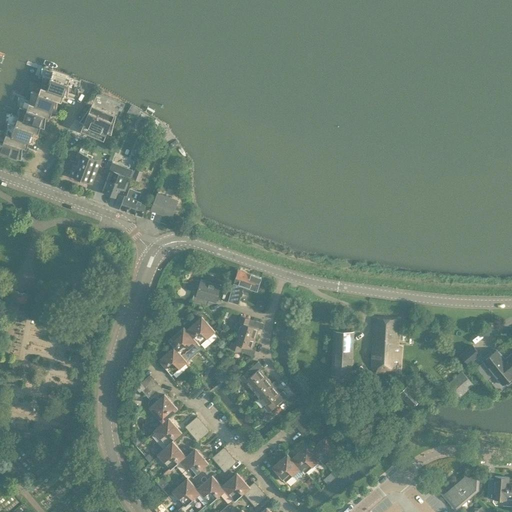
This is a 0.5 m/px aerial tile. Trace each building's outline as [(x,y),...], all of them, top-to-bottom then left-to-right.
[(68,84),(70,78),(53,72),(50,78),(43,75),(41,88),(50,91),(48,97),(58,101),(61,102),(63,96),(68,98),(69,85),(68,84)] [(41,88),(41,87),(39,94),(31,91),(29,103),(29,104),(38,107),(36,113),(46,116),(46,117),(50,118),(52,112),(56,113),(58,101),(48,97),(50,91),(41,88)] [(29,104),(29,103),(27,109),(19,107),(18,119),(27,122),(24,129),(34,132),(38,134),(40,127),(44,129),(46,117),(46,116),(36,113),(38,107),(29,104)] [(107,118),(109,112),(92,105),(83,116),(86,117),(81,131),(104,140),(107,133),(111,135),(114,122),(107,118)] [(18,119),(15,125),(8,122),(6,134),(6,135),(15,138),(13,144),(23,148),(26,149),(29,143),(33,144),(34,132),(24,129),(27,122),(18,119)] [(6,135),(6,134),(4,141),(0,139),(0,153),(21,160),(23,148),(13,144),(15,138),(6,135)] [(92,183),(100,160),(79,152),(75,162),(69,160),(67,166),(73,168),(70,175),(92,183)] [(109,169),(101,190),(116,196),(119,188),(125,190),(130,177),(133,169),(112,162),(109,169)] [(132,179),(139,181),(142,172),(136,170),(132,179)] [(131,197),(134,190),(130,188),(127,196),(125,195),(120,209),(141,216),(146,203),(131,197)] [(171,215),(177,200),(157,193),(151,209),(159,212),(160,211),(171,215)] [(257,289),(261,276),(238,269),(228,300),(238,303),(243,285),(257,289)] [(216,301),(220,286),(201,280),(199,287),(197,286),(196,287),(192,301),(204,305),(206,298),(216,301)] [(29,304),(31,295),(9,289),(5,307),(8,308),(7,311),(12,313),(16,300),(29,304)] [(85,315),(85,321),(96,323),(96,318),(85,315)] [(252,325),(253,319),(240,315),(239,321),(241,322),(238,332),(255,338),(258,327),(252,325)] [(398,346),(399,318),(374,317),(372,366),(376,372),(400,373),(402,346),(398,346)] [(207,337),(213,331),(202,318),(188,329),(201,344),(208,338),(207,337)] [(189,347),(195,341),(184,328),(170,340),(183,354),(189,348),(189,347)] [(352,374),(354,331),(334,330),(332,373),(352,374)] [(252,349),(255,338),(238,332),(235,343),(232,342),(230,348),(243,352),(245,346),(252,349)] [(476,350),(472,346),(466,350),(461,355),(466,361),(468,363),(479,354),(476,350)] [(179,367),(185,361),(174,348),(160,359),(173,374),(180,368),(179,367)] [(511,353),(508,357),(502,356),(497,350),(483,361),(502,384),(505,382),(508,384),(511,380),(511,353)] [(259,368),(262,366),(258,361),(239,377),(243,382),(246,380),(252,388),(266,376),(259,368)] [(360,375),(366,370),(361,365),(356,370),(360,375)] [(459,397),(473,385),(461,371),(447,384),(459,397)] [(145,388),(154,379),(150,374),(140,383),(144,388),(145,388)] [(274,380),(271,383),(266,376),(252,388),(259,396),(273,385),(275,386),(278,384),(274,380)] [(146,395),(159,384),(154,379),(145,388),(144,388),(142,390),(146,395)] [(150,399),(163,389),(159,384),(146,395),(150,399)] [(280,393),(275,386),(273,385),(259,396),(266,405),(264,406),(269,411),(276,405),(279,402),(287,395),(283,391),(280,393)] [(413,406),(420,399),(408,386),(400,393),(413,406)] [(195,387),(189,392),(193,397),(199,392),(196,389),(195,387)] [(165,396),(167,394),(163,389),(150,399),(154,404),(165,395),(165,396)] [(176,408),(165,396),(165,395),(154,404),(151,407),(157,413),(156,414),(161,421),(176,408)] [(304,435),(317,424),(304,410),(291,420),(304,435)] [(189,431),(202,421),(197,416),(185,426),(189,431)] [(166,444),(180,432),(168,419),(155,430),(161,437),(160,438),(166,444)] [(193,436),(206,425),(202,421),(189,431),(193,436)] [(198,441),(210,430),(206,425),(193,436),(198,441)] [(331,456),(337,451),(326,437),(313,449),(325,463),(332,457),(331,456)] [(170,468),(184,456),(172,442),(159,454),(165,460),(164,461),(170,468)] [(216,462),(228,451),(224,446),(212,457),(216,462)] [(311,465),(318,459),(307,446),(293,458),(294,459),(305,471),(306,472),(312,466),(311,465)] [(192,475),(207,463),(195,449),(182,461),(188,468),(187,469),(192,475)] [(220,467),(233,456),(228,451),(216,462),(220,467)] [(294,459),(292,461),(287,455),(274,467),(286,481),(293,475),(296,479),(305,471),(294,459)] [(225,472),(237,461),(233,456),(220,467),(225,472)] [(331,472),(326,475),(331,480),(334,477),(335,477),(331,472)] [(248,487),(237,474),(223,485),(229,492),(228,493),(234,500),(242,492),(248,487)] [(477,490),(478,476),(464,475),(443,493),(456,508),(477,490)] [(209,502),(224,490),(212,476),(199,488),(204,494),(203,495),(209,502)] [(511,482),(508,482),(509,477),(494,476),(494,478),(488,478),(487,498),(493,498),(511,499),(511,510),(511,511),(511,482)] [(184,505),(199,492),(187,479),(174,490),(180,497),(179,498),(184,505)] [(246,497),(259,486),(254,481),(248,487),(242,492),(246,497)] [(173,491),(168,485),(162,490),(168,496),(173,491)] [(250,502),(263,491),(259,486),(246,497),(250,502)] [(255,507),(267,496),(263,491),(250,502),(255,507)]
